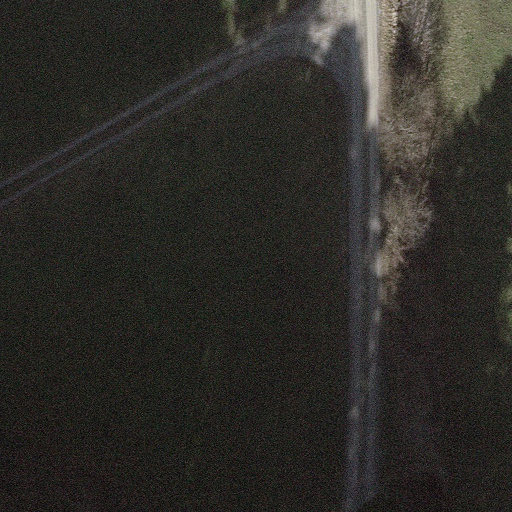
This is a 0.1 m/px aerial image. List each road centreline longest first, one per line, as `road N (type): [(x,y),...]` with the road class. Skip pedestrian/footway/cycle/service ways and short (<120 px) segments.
road 1 (track): [(354,0),(352,511)]
road 2 (track): [(0,196),(349,0)]
